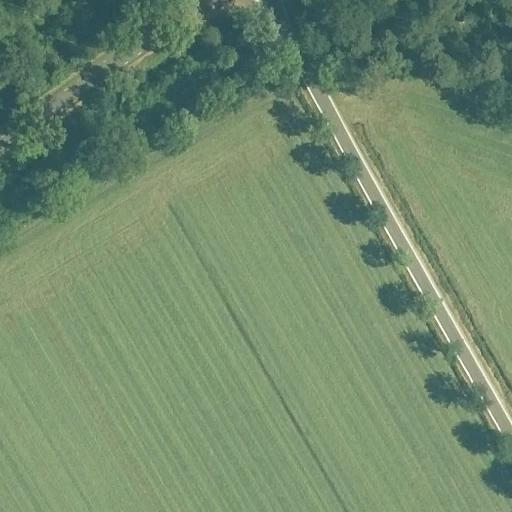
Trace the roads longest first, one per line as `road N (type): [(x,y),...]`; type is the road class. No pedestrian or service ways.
road 1 (unclassified): [(511,432),(265,0)]
road 2 (unclassified): [(0,147),(203,0)]
